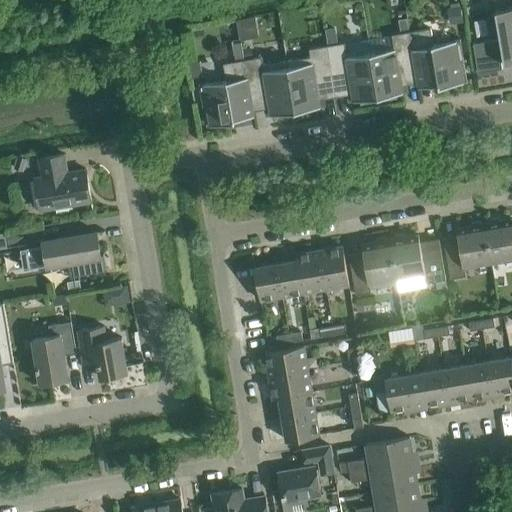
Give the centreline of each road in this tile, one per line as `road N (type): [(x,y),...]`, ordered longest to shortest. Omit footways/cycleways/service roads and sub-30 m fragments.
road 1 (residential): [(0,501),(246,455),(213,234)]
road 2 (residential): [(0,431),(166,399),(132,167)]
road 3 (residential): [(202,164),(511,112)]
road 4 (residential): [(213,234),(511,183)]
